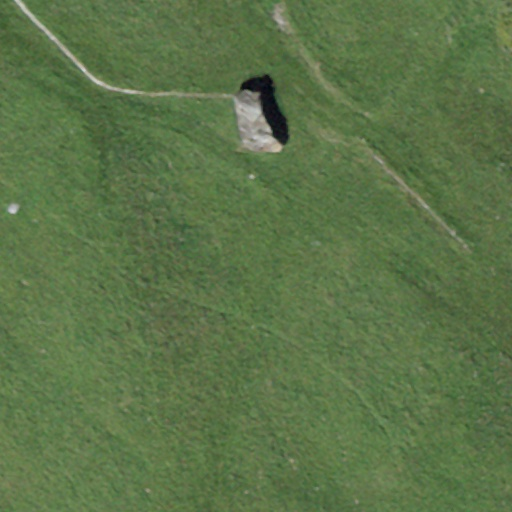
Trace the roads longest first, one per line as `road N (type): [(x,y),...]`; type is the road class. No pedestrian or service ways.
road 1 (track): [(239,511),(242,203),(204,133),(0,59)]
road 2 (track): [(204,133),(313,192),(511,350)]
